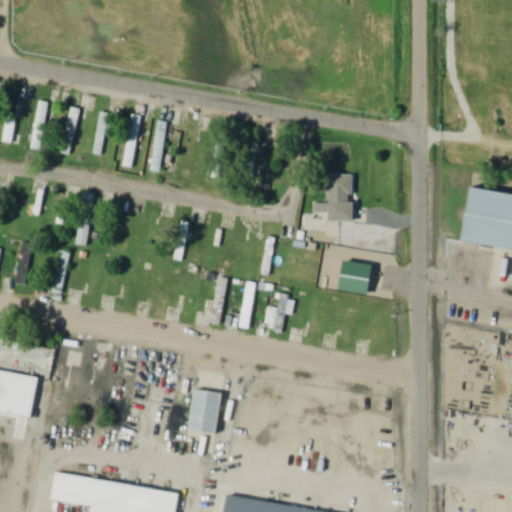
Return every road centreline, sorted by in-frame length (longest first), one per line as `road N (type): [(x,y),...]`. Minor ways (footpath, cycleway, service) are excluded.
road 1 (residential): [(420,511),(422,0)]
road 2 (residential): [(422,135),(0,61)]
road 3 (residential): [(422,374),(0,301)]
